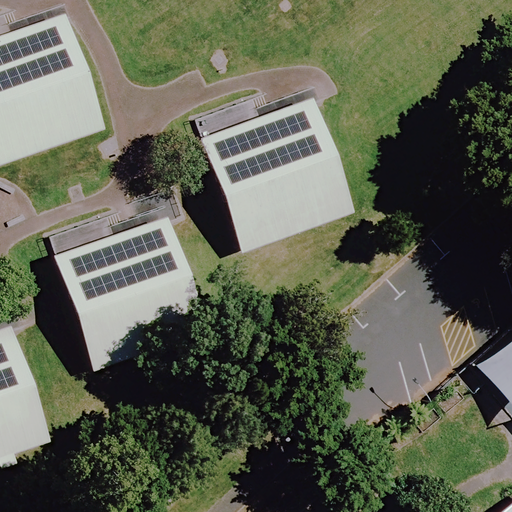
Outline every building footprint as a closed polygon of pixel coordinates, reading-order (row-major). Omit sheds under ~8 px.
[(0,165),(104,129),(62,13),(2,34),(0,34),(0,165)] [(240,253),(354,211),(311,95),(248,119),(197,137),(240,253)] [(90,371),(208,330),(167,215),(98,239),(49,256),(90,371)] [(0,457),(49,441),(9,325),(0,328),(0,457)] [(511,511),(511,500),(495,511),(511,511)]
